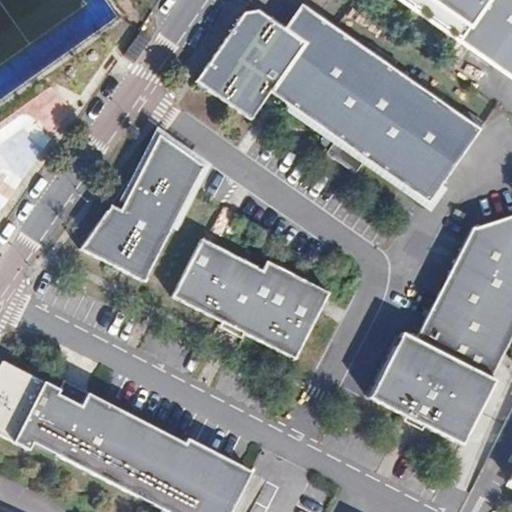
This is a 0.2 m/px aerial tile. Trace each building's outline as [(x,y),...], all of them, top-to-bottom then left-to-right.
[(511,0),(390,0),(511,85),(511,0)] [(306,39),(323,15),(302,1),(286,24),(306,39)] [(403,179),(424,194),(432,200),(444,183),(461,158),(482,126),(435,93),(368,47),(323,15),(306,39),(286,24),(258,5),(243,8),(194,77),(251,116),(271,89),(299,108),(403,179)] [(145,25),(128,49),(138,57),(155,32),(145,25)] [(208,161),(164,128),(124,202),(114,197),(84,240),(148,273),(187,201),(208,161)] [(402,325),(368,389),(462,437),(475,412),(495,374),(490,370),(505,342),(511,328),(511,205),(472,221),(467,229),(426,309),(414,331),(402,325)] [(205,232),(175,288),(247,326),(297,352),(329,293),(332,286),(270,254),(265,263),(205,232)] [(34,437),(73,458),(104,395),(90,387),(83,400),(59,387),(61,382),(6,353),(0,361),(0,428),(29,444),(34,437)] [(104,395),(73,458),(97,471),(169,508),(176,511),(226,511),(250,466),(206,443),(189,434),(187,438),(144,416),(104,395)]
